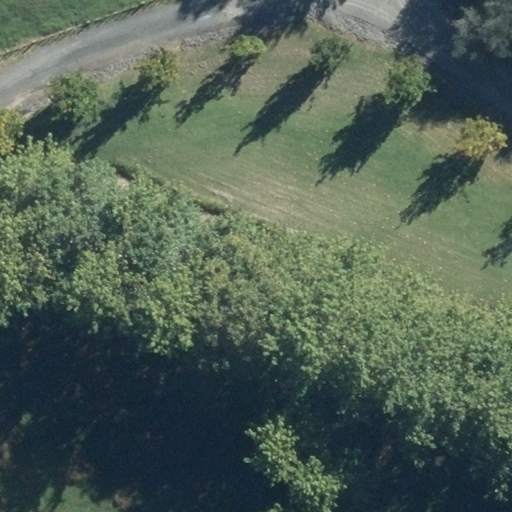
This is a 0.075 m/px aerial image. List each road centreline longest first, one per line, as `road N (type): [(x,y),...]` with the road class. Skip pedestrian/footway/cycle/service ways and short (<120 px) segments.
road 1 (track): [(0,83),(166,24),(303,0)]
road 2 (track): [(356,0),(456,35),(511,90)]
